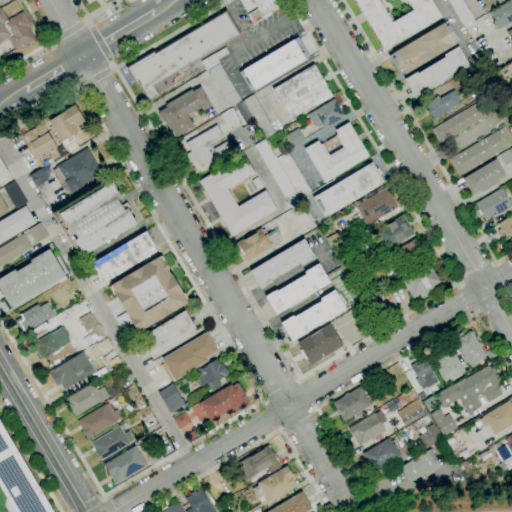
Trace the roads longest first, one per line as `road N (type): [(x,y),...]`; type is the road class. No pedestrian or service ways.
road 1 (residential): [(50,0),(345,502)]
road 2 (residential): [(111,511),(511,272)]
road 3 (residential): [(315,0),(511,328)]
road 4 (tertiary): [(0,364),(87,511)]
